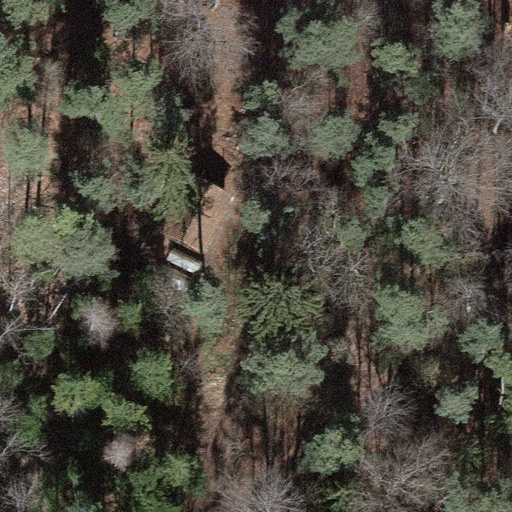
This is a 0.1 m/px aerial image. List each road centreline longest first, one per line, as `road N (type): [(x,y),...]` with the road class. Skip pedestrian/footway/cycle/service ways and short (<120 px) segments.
road 1 (track): [(205,511),(270,294),(362,141),(343,0)]
road 2 (track): [(511,216),(462,315),(227,511)]
